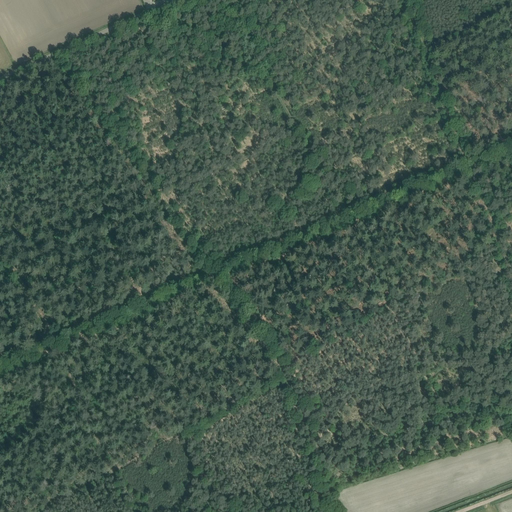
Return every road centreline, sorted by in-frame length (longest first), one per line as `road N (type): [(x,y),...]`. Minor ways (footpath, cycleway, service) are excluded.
road 1 (track): [(130,511),(54,342),(471,166)]
road 2 (track): [(66,52),(261,341),(333,511)]
road 3 (track): [(225,0),(418,364),(447,451)]
road 4 (track): [(37,511),(280,374)]
road 5 (unclassified): [(0,81),(184,0)]
road 6 (track): [(140,303),(151,359),(191,425),(211,481)]
road 7 (track): [(403,0),(471,166)]
road 8 (track): [(0,365),(54,342),(0,241)]
